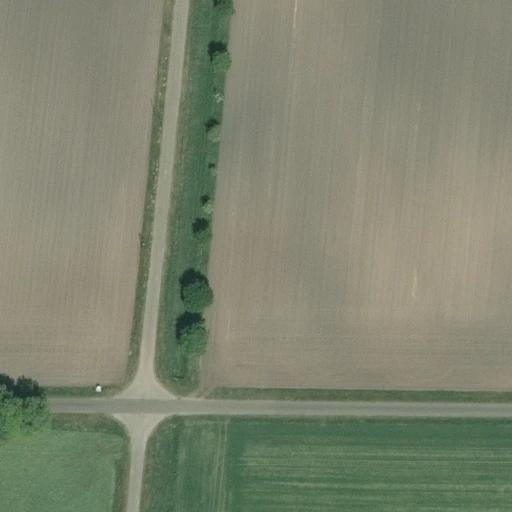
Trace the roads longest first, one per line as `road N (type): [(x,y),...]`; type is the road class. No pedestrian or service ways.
road 1 (unclassified): [(149,408),(192,0)]
road 2 (unclassified): [(149,408),(511,412)]
road 3 (unclassified): [(0,406),(149,408)]
